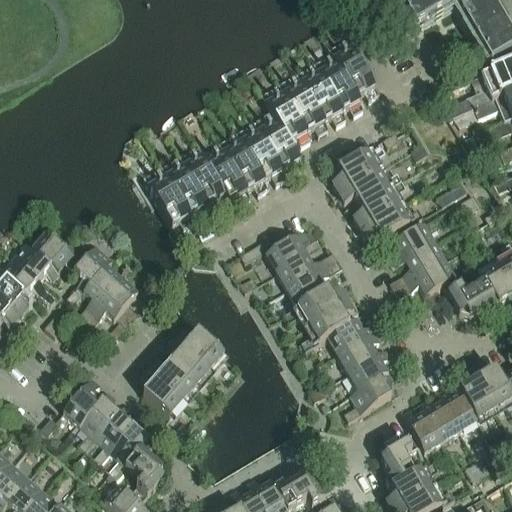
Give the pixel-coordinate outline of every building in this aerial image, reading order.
[(405,0),(397,5),(399,8),(387,16),(404,45),(418,36),(416,32),(453,11),(451,8),(460,3),(466,13),(458,18),(489,70),(511,56),(511,44),(503,29),(508,25),(493,0),(405,0)] [(349,53),(331,64),(334,68),(355,104),(362,100),(367,108),(379,102),(349,53)] [(355,104),(334,68),(316,78),(340,118),(347,114),(352,123),(363,116),(355,104)] [(448,127),(454,123),(511,97),(511,69),(480,82),(470,86),(475,102),(453,112),(443,96),(433,102),(448,127)] [(316,78),(299,88),(323,129),(329,125),(334,133),(345,127),(340,118),(316,78)] [(299,88),(282,98),(306,139),(312,135),(317,144),(328,137),(323,129),(299,88)] [(511,125),(511,97),(454,123),(459,132),(506,114),(511,126),(511,125)] [(306,139),(282,98),(263,110),(273,126),(288,150),(295,146),(300,154),(311,148),(306,139)] [(511,138),(511,125),(511,126),(511,127),(464,145),(471,156),(511,138)] [(273,126),(257,135),(280,175),(286,171),(292,182),(303,175),(288,150),(273,126)] [(257,135),(239,146),(262,185),(269,182),(275,192),(286,185),(280,175),(257,135)] [(381,146),(386,154),(398,147),(394,138),(381,146)] [(262,185),(239,146),(221,157),(244,196),(251,192),(257,203),(268,196),(262,185)] [(426,159),(422,151),(409,158),(414,166),(426,159)] [(352,206),(357,214),(400,189),(396,181),(384,188),(372,168),(384,161),(379,152),(335,178),(340,185),(331,191),(343,212),(352,206)] [(511,165),(511,154),(477,169),(479,174),(492,168),(494,173),(511,165)] [(221,157),(204,167),(227,207),(234,203),(240,213),(250,207),(244,196),(221,157)] [(204,167),(201,162),(193,167),(189,159),(179,166),(183,172),(206,210),(213,206),(218,215),(228,209),(227,207),(204,167)] [(166,183),(165,184),(188,222),(196,217),(201,227),(211,220),(206,210),(183,172),(176,177),(172,170),(162,176),(166,183)] [(183,237),(193,231),(188,222),(165,184),(159,188),(155,180),(142,188),(173,239),(174,238),(170,232),(178,228),(183,237)] [(511,182),(492,190),(496,200),(511,192),(511,182)] [(400,189),(357,214),(361,220),(352,226),(364,247),(373,241),(377,249),(422,224),(417,216),(405,223),(393,203),(405,196),(400,189)] [(465,197),(460,189),(436,203),(440,212),(465,197)] [(464,206),(471,217),(479,213),(472,201),(464,206)] [(464,206),(456,210),(463,222),(471,217),(464,206)] [(500,224),(496,216),(484,223),(488,231),(500,224)] [(396,274),(404,268),(434,251),(424,233),(394,250),(399,260),(390,265),(396,274)] [(313,234),(304,239),(308,248),(318,243),(313,234)] [(266,262),(276,280),(307,262),(301,252),(308,248),(304,239),(266,262)] [(46,241),(33,255),(58,278),(65,271),(69,274),(82,260),(70,249),(64,256),(46,241)] [(268,255),(263,247),(251,254),(256,262),(268,255)] [(59,279),(58,278),(33,255),(26,249),(12,265),(39,288),(45,280),(53,286),(59,279)] [(483,292),(497,316),(505,312),(511,321),(511,320),(511,256),(509,250),(499,256),(505,265),(486,278),(479,268),(471,273),(482,292),(483,292)] [(389,289),(393,296),(445,269),(434,251),(404,268),(410,277),(389,289)] [(105,271),(107,273),(113,266),(96,252),(73,279),(82,286),(66,304),(73,310),(84,299),(82,297),(105,271)] [(251,254),(247,256),(238,261),(243,269),(256,262),(251,254)] [(307,262),(276,280),(286,297),(336,267),(332,259),(312,271),(307,262)] [(12,265),(0,278),(0,281),(25,303),(32,295),(51,311),(57,303),(39,288),(12,265)] [(342,276),(336,267),(286,297),(296,313),(285,320),(286,322),(328,298),(321,288),(342,276)] [(442,295),(455,287),(445,269),(393,296),(398,304),(419,293),(425,304),(442,295)] [(92,306),(76,325),(82,330),(122,286),(107,273),(105,271),(82,297),(84,299),(92,306)] [(0,332),(4,328),(12,335),(27,317),(19,310),(25,303),(0,281),(0,332)] [(239,290),(244,298),(256,291),(251,283),(239,290)] [(122,286),(82,330),(89,336),(105,318),(113,326),(115,323),(117,324),(122,319),(128,311),(137,301),(143,294),(141,292),(136,298),(122,286)] [(442,295),(458,320),(459,322),(470,325),(476,322),(464,302),(455,287),(442,295)] [(464,302),(476,322),(486,316),(489,321),(497,316),(483,292),(482,292),(464,302)] [(144,307),(150,300),(143,294),(137,301),(144,307)] [(326,347),(348,333),(344,326),(353,320),(341,299),(331,304),(328,298),(286,322),(290,328),(301,322),(313,342),(302,349),(307,357),(326,346),(326,347)] [(136,316),(144,307),(137,301),(128,311),(135,317),(136,316)] [(132,328),(138,321),(138,320),(135,317),(128,311),(122,319),(132,328)] [(61,336),(67,329),(56,319),(50,326),(61,336)] [(122,319),(117,324),(116,325),(119,328),(126,334),(132,328),(122,319)] [(357,328),(348,333),(326,347),(335,363),(387,332),(382,325),(362,337),(357,328)] [(61,336),(50,326),(44,333),(55,343),(61,336)] [(126,334),(119,328),(109,338),(117,345),(126,334)] [(335,363),(346,380),(373,364),(372,362),(384,356),(382,352),(373,356),(370,353),(391,341),(387,332),(335,363)] [(100,342),(111,351),(117,345),(109,338),(106,335),(100,342)] [(224,364),(197,341),(191,348),(182,340),(166,358),(175,366),(170,372),(197,395),(224,364)] [(111,351),(100,342),(98,344),(94,349),(105,358),(111,351)] [(511,353),(503,358),(511,371),(511,369),(511,353)] [(346,380),(355,397),(386,379),(381,371),(390,366),(384,356),(372,362),(373,364),(346,380)] [(142,403),(169,426),(197,395),(170,372),(164,379),(155,371),(140,389),(148,396),(142,403)] [(466,395),(459,399),(476,430),(483,443),(492,437),(487,429),(506,418),(510,426),(511,424),(511,409),(495,379),(487,383),(480,373),(460,385),(466,395)] [(511,409),(511,378),(507,382),(502,374),(495,379),(511,409)] [(386,379),(355,397),(348,402),(355,413),(359,421),(390,403),(384,393),(391,388),(386,379)] [(104,408),(101,407),(93,400),(100,393),(92,386),(63,419),(80,434),(104,408)] [(325,400),(320,392),(308,399),(313,407),(325,400)] [(459,440),(476,430),(459,399),(449,404),(444,396),(435,401),(441,409),(459,440)] [(119,421),(117,420),(109,413),(116,406),(108,399),(101,407),(104,408),(80,434),(87,441),(77,452),(85,458),(95,447),(119,421)] [(418,411),(423,419),(425,418),(444,449),(459,440),(441,409),(431,415),(426,407),(418,411)] [(110,460),(132,433),(124,427),(131,419),(124,413),(117,420),(119,421),(95,447),(103,454),(93,465),(100,471),(110,460)] [(347,428),(359,421),(355,413),(343,420),(347,428)] [(400,421),(411,441),(414,440),(421,452),(419,453),(423,461),(444,449),(425,418),(423,419),(414,424),(409,417),(400,421)] [(0,438),(9,429),(2,423),(0,425),(0,438)] [(28,423),(19,434),(26,441),(36,430),(28,423)] [(51,423),(41,434),(48,440),(58,429),(51,423)] [(125,473),(143,453),(148,447),(140,440),(146,433),(138,426),(132,433),(110,460),(119,467),(108,479),(115,485),(125,473)] [(174,438),(185,447),(192,440),(181,430),(174,438)] [(414,440),(411,441),(382,458),(380,467),(384,473),(402,463),(419,453),(421,452),(414,440)] [(142,488),(156,472),(147,464),(151,459),(143,453),(125,473),(142,488)] [(0,485),(12,472),(0,460),(0,485)] [(385,486),(390,495),(413,481),(402,463),(384,473),(390,483),(385,486)] [(472,470),(480,482),(488,478),(480,465),(472,470)] [(505,475),(500,466),(495,469),(500,478),(505,475)] [(495,481),(500,478),(495,469),(490,472),(495,481)] [(433,470),(413,481),(390,495),(394,503),(384,509),(385,511),(446,511),(455,507),(450,499),(437,507),(424,485),(438,477),(433,470)] [(472,487),(480,482),(472,470),(464,474),(472,487)] [(0,511),(5,511),(6,511),(29,485),(12,472),(0,485),(0,511)] [(140,511),(162,486),(161,476),(156,472),(142,488),(129,502),(128,505),(136,511),(140,511)] [(29,511),(43,498),(29,485),(6,511),(29,511)] [(259,511),(283,511),(273,494),(270,488),(259,495),(254,486),(246,491),(250,500),(252,499),(259,511)] [(306,507),(308,511),(324,511),(311,489),(301,487),(295,490),(306,507)] [(298,511),(306,507),(295,490),(285,496),(282,490),(273,494),(283,511),(298,511)] [(107,511),(136,511),(128,505),(129,502),(118,493),(104,509),(107,511)] [(229,502),(234,511),(259,511),(252,499),(250,500),(241,505),(237,497),(229,502)] [(58,511),(59,511),(43,498),(29,511),(58,511)] [(486,511),(481,503),(465,511),(486,511)]
